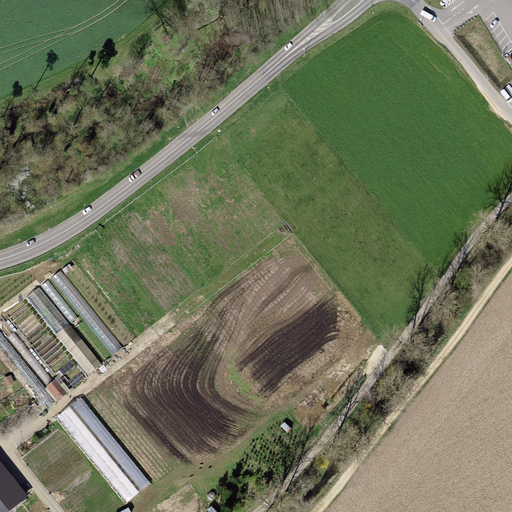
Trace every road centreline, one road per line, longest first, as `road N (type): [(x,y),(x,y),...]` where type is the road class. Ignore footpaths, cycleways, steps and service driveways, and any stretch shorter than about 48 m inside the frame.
road 1 (secondary): [(350,0),(142,175),(38,246),(0,259)]
road 2 (unclassified): [(511,199),(258,511)]
road 3 (track): [(511,255),(315,511)]
road 4 (track): [(177,0),(84,66),(0,103)]
road 5 (unclassified): [(412,0),(511,116)]
